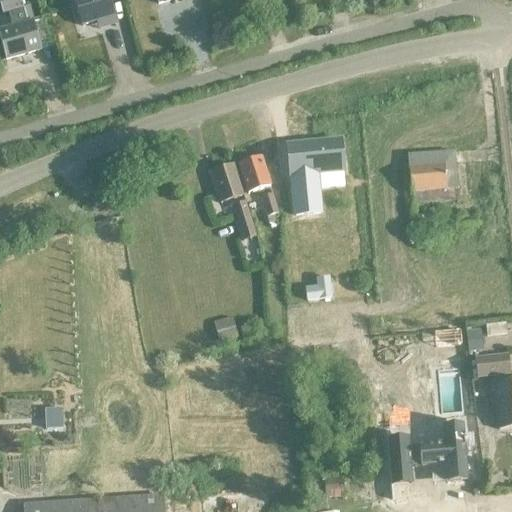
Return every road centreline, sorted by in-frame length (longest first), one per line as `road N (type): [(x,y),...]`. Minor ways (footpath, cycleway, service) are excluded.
road 1 (unclassified): [(497,37),(490,14),(466,7),(0,141)]
road 2 (unclassified): [(0,187),(215,104),(419,46),(497,37)]
road 3 (track): [(511,170),(497,37)]
